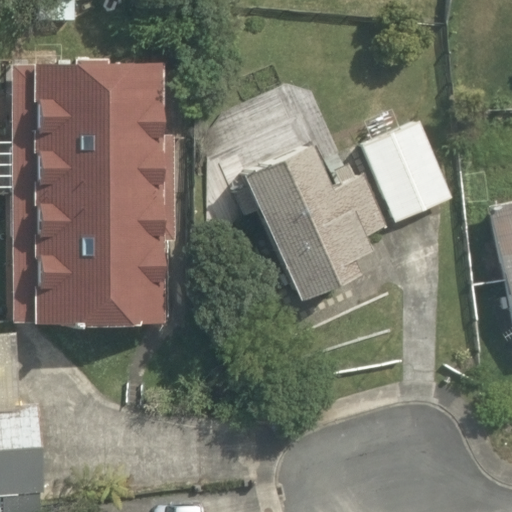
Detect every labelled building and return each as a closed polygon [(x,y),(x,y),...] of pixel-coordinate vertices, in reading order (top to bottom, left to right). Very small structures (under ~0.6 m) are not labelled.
[(167,72),(6,74),(10,336),(171,334),(167,72)] [(425,119),(361,149),(401,232),(464,202),(425,119)] [(343,139),(250,180),(306,310),(400,270),(343,139)] [(511,214),(491,220),(511,303),(511,214)] [(43,418),(0,416),(0,496),(41,498),(43,418)]
